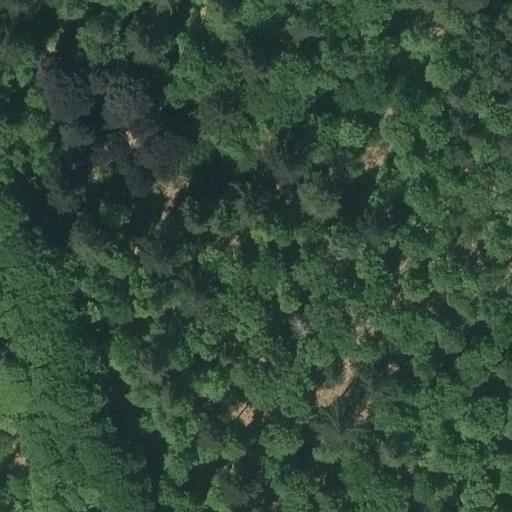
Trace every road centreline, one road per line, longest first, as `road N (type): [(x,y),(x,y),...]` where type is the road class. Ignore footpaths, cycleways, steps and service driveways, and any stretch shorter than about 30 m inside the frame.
road 1 (track): [(439,0),(403,114),(0,45)]
road 2 (track): [(330,0),(403,114),(490,277),(511,299)]
road 3 (unknown): [(124,511),(54,363),(0,214)]
road 4 (track): [(0,277),(102,511)]
